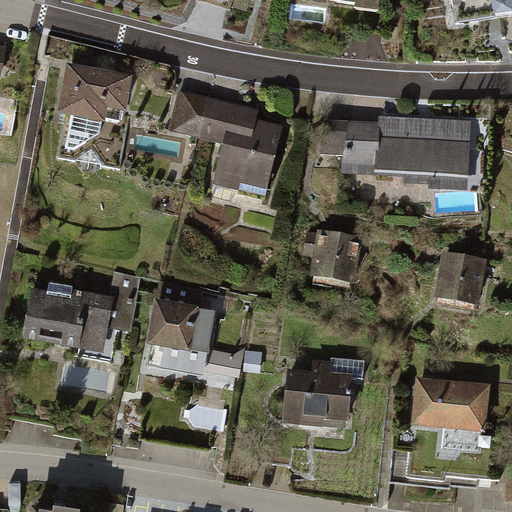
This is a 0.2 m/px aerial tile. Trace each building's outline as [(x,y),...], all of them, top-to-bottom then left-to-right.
[(311,0),(311,4),(381,12),(382,0),(311,0)] [(0,83),(3,84),(9,50),(0,48),(0,83)] [(106,74),(69,67),(59,116),(74,119),(67,151),(75,153),(105,137),(107,125),(123,128),(126,115),(129,115),(136,80),(106,74)] [(255,111),(180,91),(170,130),(222,144),(212,183),(263,196),(280,128),(253,121),(255,111)] [(380,125),(324,121),(322,151),(345,152),(344,165),(464,172),(467,124),(381,119),(380,125)] [(362,240),(315,231),(307,273),(354,282),(362,240)] [(454,256),(444,254),(435,299),(476,307),(485,262),(454,256)] [(68,296),(29,289),(20,338),(71,349),(70,357),(115,366),(122,333),(132,335),(144,277),(114,271),(109,294),(70,286),(68,296)] [(145,305),(152,307),(145,344),(150,345),(147,366),(202,377),(203,372),(238,380),(242,356),(206,349),(213,310),(199,308),(203,290),(158,282),(156,293),(147,291),(145,305)] [(261,353),(246,351),(244,372),(259,373),(261,353)] [(310,371),(289,369),(285,419),(344,424),(349,374),(360,375),(361,361),(332,359),(332,362),(311,360),(310,371)] [(488,382),(415,376),(412,421),(485,426),(488,382)] [(228,428),(229,409),(195,406),(193,425),(228,428)]
